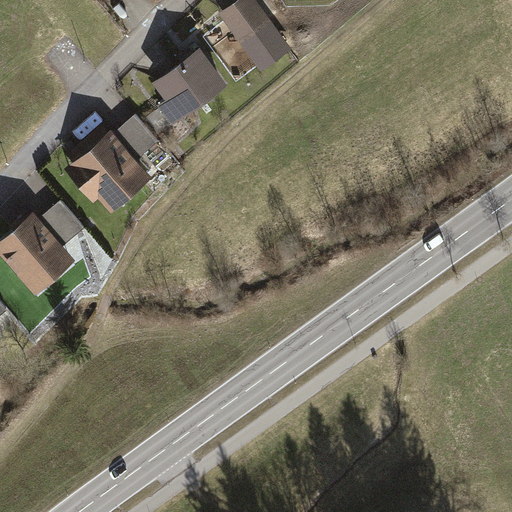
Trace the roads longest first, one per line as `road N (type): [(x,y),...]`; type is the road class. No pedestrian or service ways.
road 1 (track): [(0,456),(100,333),(104,293),(165,207),(389,0)]
road 2 (secondary): [(81,511),(511,203)]
road 3 (residential): [(0,194),(181,0)]
